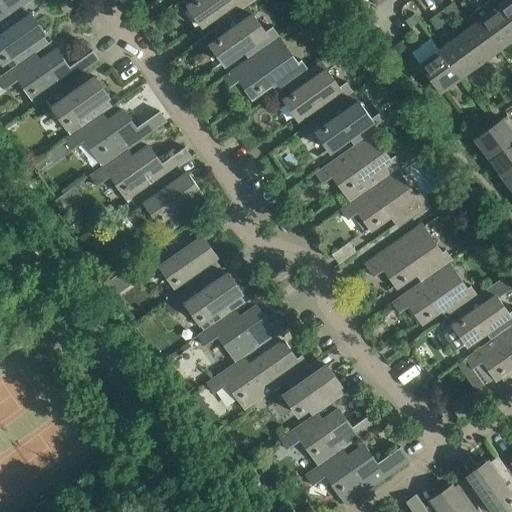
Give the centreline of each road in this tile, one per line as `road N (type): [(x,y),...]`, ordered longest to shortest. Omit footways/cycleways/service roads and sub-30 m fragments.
road 1 (residential): [(445,445),(428,435),(97,0)]
road 2 (secondary): [(217,511),(0,202)]
